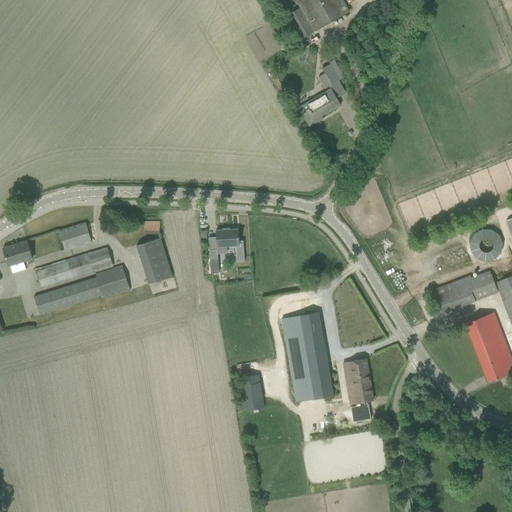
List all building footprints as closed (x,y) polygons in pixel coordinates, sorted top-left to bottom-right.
[(295,0),(300,8),(287,16),(301,39),(314,32),(315,33),(316,32),(315,31),(349,12),(341,0),(295,0)] [(318,77),(325,89),(338,81),(329,64),(322,68),(324,73),(318,77)] [(299,107),(298,109),(299,111),(301,111),(302,112),(301,113),(309,127),(323,119),(321,116),(340,105),(331,89),(305,103),(306,104),(299,107)] [(144,234),(159,234),(159,222),(144,222),(144,234)] [(58,231),(64,250),(91,242),(85,223),(58,231)] [(222,230),(215,231),(216,247),(235,246),(236,262),(244,262),(243,241),(239,241),(238,229),(229,230),(229,229),(230,228),(222,228),(222,229),(222,230)] [(136,245),(148,284),(172,276),(160,238),(136,245)] [(32,259),(26,241),(2,248),(8,266),(32,259)] [(35,271),(38,280),(40,289),(113,266),(107,248),(35,271)] [(217,259),(217,250),(209,250),(209,259),(217,259)] [(33,297),(39,315),(101,295),(103,299),(129,290),(122,266),(95,274),(96,278),(33,297)] [(429,292),(438,315),(497,292),(489,271),(467,280),(466,278),(429,292)] [(511,276),(496,282),(511,324),(511,276)] [(278,305),(280,320),(281,320),(295,402),(332,396),(315,298),(278,305)] [(466,323),(489,381),(511,371),(511,365),(492,313),(466,323)] [(343,363),(345,379),(350,404),(373,400),(366,359),(343,363)] [(238,378),(243,411),(263,408),(257,375),(238,378)]
